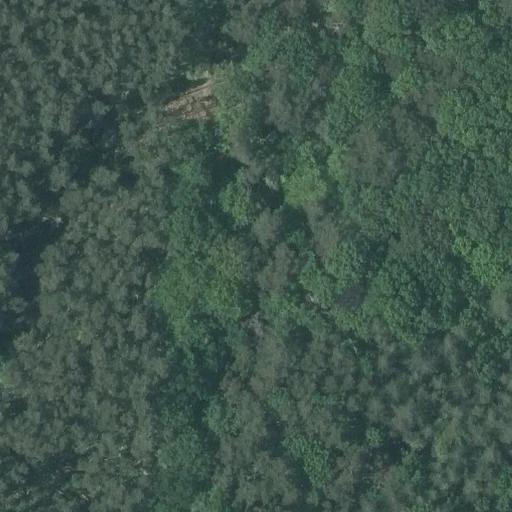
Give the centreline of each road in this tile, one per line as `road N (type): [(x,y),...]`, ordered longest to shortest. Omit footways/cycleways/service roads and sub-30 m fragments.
road 1 (track): [(201,511),(214,0)]
road 2 (unknown): [(511,244),(409,298),(336,316),(208,311)]
